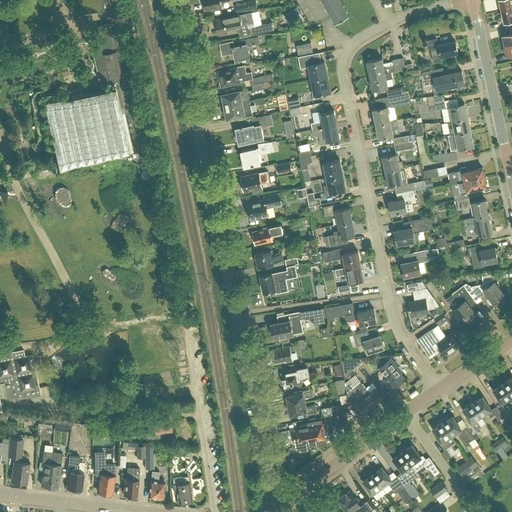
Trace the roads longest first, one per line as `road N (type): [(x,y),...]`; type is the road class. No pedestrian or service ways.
road 1 (residential): [(282,502),(169,0)]
road 2 (residential): [(437,389),(403,340),(387,293),(342,72),(357,39),(408,13),(469,0)]
road 3 (residential): [(214,511),(176,284)]
road 4 (unclassified): [(506,158),(471,0)]
road 5 (residential): [(282,502),(404,413)]
road 6 (residential): [(0,494),(144,511)]
